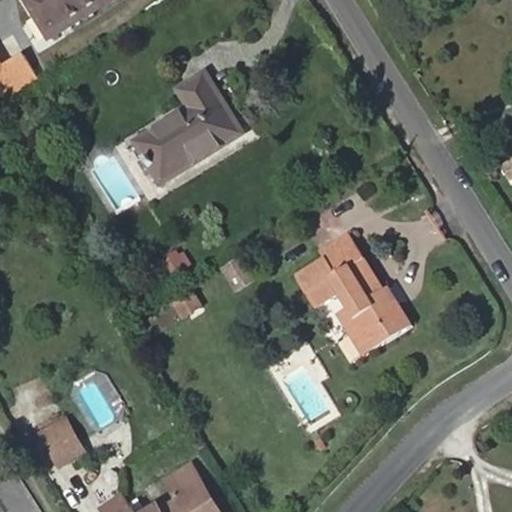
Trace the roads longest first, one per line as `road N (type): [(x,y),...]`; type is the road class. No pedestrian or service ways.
road 1 (residential): [(340,0),(511,274)]
road 2 (residential): [(511,371),(416,444),(354,511)]
